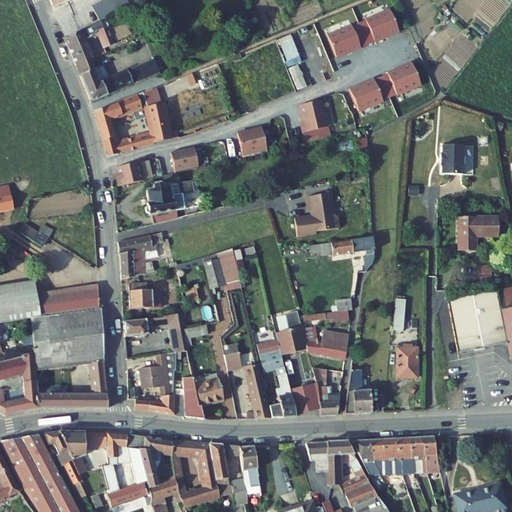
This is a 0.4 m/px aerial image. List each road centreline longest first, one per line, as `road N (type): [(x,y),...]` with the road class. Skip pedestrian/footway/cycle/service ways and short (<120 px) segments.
road 1 (tertiary): [(119,420),(240,431),(511,419)]
road 2 (residential): [(98,167),(204,137),(400,58)]
road 3 (tertiary): [(119,420),(98,167)]
road 4 (tertiary): [(98,167),(36,0)]
